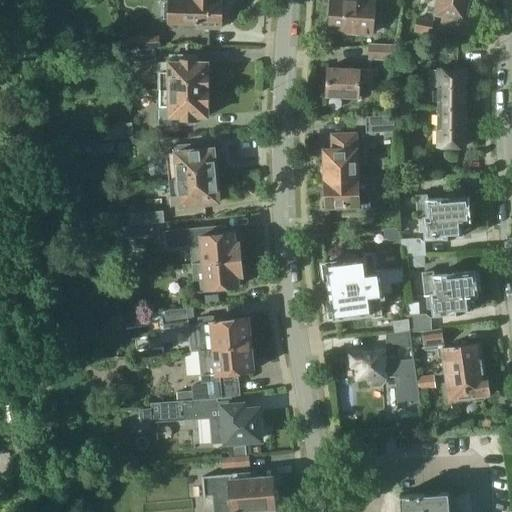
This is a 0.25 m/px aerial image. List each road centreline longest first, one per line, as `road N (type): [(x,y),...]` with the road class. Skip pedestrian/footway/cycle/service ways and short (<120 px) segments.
road 1 (residential): [(318,511),(283,257),(277,157),(285,0)]
road 2 (residential): [(511,46),(511,208)]
